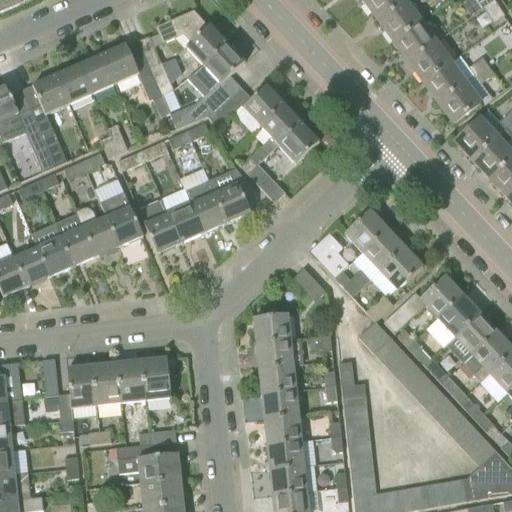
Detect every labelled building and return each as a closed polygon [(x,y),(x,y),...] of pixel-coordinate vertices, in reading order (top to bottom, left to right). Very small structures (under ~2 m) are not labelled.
[(36,0),(0,0),(6,13),(36,0)] [(406,4),(403,0),(369,0),(364,4),(378,24),(406,4)] [(484,10),(495,2),(493,0),(473,0),(481,12),(484,10)] [(495,2),(484,10),(494,25),(505,18),(495,2)] [(421,24),(406,4),(378,24),(393,44),(421,24)] [(194,13),(156,30),(163,46),(183,37),(190,45),(185,50),(202,69),(227,46),(209,28),(208,29),(194,13)] [(436,45),(421,24),(393,44),(408,65),(436,45)] [(172,94),(162,67),(150,39),(139,45),(162,99),(163,98),(172,94)] [(139,45),(138,44),(127,49),(126,47),(103,57),(116,87),(139,77),(149,104),(153,102),(161,121),(170,116),(163,98),(162,99),(139,45)] [(450,65),(436,45),(408,65),(423,85),(450,65)] [(209,95),(196,106),(207,119),(208,120),(240,90),(230,79),(245,65),(227,46),(202,69),(203,69),(192,78),(209,95)] [(80,67),(93,97),(116,87),(103,57),(80,67)] [(469,70),(475,78),(489,69),(482,61),(469,70)] [(465,86),(450,65),(423,85),(438,105),(465,86)] [(57,77),(69,107),(93,97),(80,67),(57,77)] [(494,76),(489,69),(475,78),(481,86),(494,76)] [(57,77),(32,88),(41,107),(30,112),(43,142),(55,170),(67,165),(55,137),(54,137),(46,118),(69,107),(57,77)] [(438,105),(453,126),(480,106),(465,86),(438,105)] [(23,130),(18,117),(19,116),(6,87),(0,89),(0,138),(1,141),(23,130)] [(267,89),(252,103),(240,90),(208,120),(218,131),(240,110),(260,131),(285,108),(267,89)] [(207,119),(196,106),(174,126),(176,132),(207,119)] [(270,142),(240,169),(248,177),(258,168),(277,149),(301,126),(302,126),(307,121),(300,113),(295,118),(285,108),(260,131),(270,142)] [(499,125),(506,132),(511,126),(511,114),(499,125)] [(479,122),(455,144),(472,163),(497,140),(479,122)] [(188,134),(192,144),(209,136),(205,126),(188,134)] [(277,149),(281,153),(282,152),(296,167),(319,145),(302,126),(301,126),(277,149)] [(511,126),(506,132),(497,140),(472,163),(490,182),(511,161),(511,126)] [(111,141),(118,158),(128,153),(117,128),(107,132),(111,141)] [(192,144),(188,134),(169,142),(173,152),(192,144)] [(109,162),(118,158),(111,141),(102,145),(109,162)] [(55,170),(43,142),(31,148),(43,176),(55,170)] [(141,154),(145,164),(163,156),(159,146),(141,154)] [(145,164),(141,154),(117,164),(122,175),(145,164)] [(101,156),(82,164),(87,175),(105,167),(101,156)] [(511,161),(490,182),(507,200),(511,194),(511,161)] [(69,183),(87,175),(82,164),(64,172),(69,183)] [(258,168),(248,177),(275,206),(285,196),(258,168)] [(37,185),(41,195),(59,187),(55,177),(37,185)] [(220,195),(214,182),(210,183),(229,225),(251,216),(238,187),(220,195)] [(205,236),(229,225),(210,183),(186,194),(191,207),(192,207),(205,236)] [(41,195),(37,185),(18,192),(23,202),(41,195)] [(124,194),(99,204),(104,217),(129,206),(124,194)] [(8,197),(0,200),(0,212),(12,207),(8,197)] [(161,202),(139,212),(157,257),(181,246),(168,217),(161,202)] [(168,217),(181,246),(205,236),(192,207),(191,207),(168,217)] [(120,249),(143,239),(130,209),(107,220),(120,249)] [(97,259),(120,249),(107,220),(98,223),(92,213),(88,211),(83,212),(77,215),(83,230),(84,230),(97,259)] [(370,213),(345,237),(362,256),(388,232),(370,213)] [(60,240),(73,270),(97,259),(84,230),(83,230),(60,240)] [(380,274),(405,251),(388,232),(362,256),(380,274)] [(329,235),(309,254),(317,262),(335,281),(342,274),(343,275),(349,268),(338,256),(344,251),(329,235)] [(51,280),(73,270),(60,240),(37,250),(51,280)] [(14,260),(27,290),(51,280),(37,250),(14,260)] [(397,293),(423,269),(405,251),(380,274),(397,293)] [(0,292),(3,300),(4,300),(27,290),(14,260),(0,265),(0,292)] [(304,271),(303,272),(293,282),(315,305),(325,295),(304,271)] [(352,300),(366,287),(370,284),(361,274),(350,283),(343,275),(342,274),(335,281),(352,300)] [(437,321),(463,298),(445,279),(421,301),(416,296),(384,325),(395,337),(425,309),(437,321)] [(478,312),(491,305),(482,289),(469,296),(478,312)] [(366,314),(376,325),(394,308),(384,298),(366,314)] [(480,316),(463,298),(437,321),(454,340),(480,316)] [(454,340),(472,358),(497,335),(480,316),(454,340)] [(291,342),(288,317),(253,321),(256,347),(291,343),(291,342)] [(382,349),(390,341),(376,325),(368,333),(382,349)] [(407,349),(414,343),(404,332),(397,339),(407,349)] [(382,349),(368,333),(359,340),(374,356),(382,349)] [(464,366),(474,377),(481,384),(489,377),(511,356),(511,350),(497,335),(472,358),(464,366)] [(332,353),(330,339),(321,339),(322,355),(332,353)] [(398,349),(390,341),(382,349),(374,356),(382,364),(398,349)] [(291,343),(256,347),(259,372),(293,368),(293,369),(304,367),(301,342),(291,342),(291,343)] [(414,343),(407,349),(424,368),(431,361),(414,343)] [(382,364),(389,372),(405,357),(398,349),(382,364)] [(511,356),(489,377),(507,396),(511,391),(511,356)] [(389,372),(397,380),(413,365),(405,357),(389,372)] [(58,398),(55,361),(43,363),(46,400),(58,399),(58,398)] [(146,403),(171,401),(167,361),(141,363),(146,403)] [(432,362),(431,361),(424,368),(442,387),(449,380),(439,369),(438,370),(431,363),(432,362)] [(121,406),(146,403),(141,363),(117,366),(121,406)] [(342,389),(354,388),(352,365),(340,366),(342,389)] [(397,380),(404,388),(420,373),(413,365),(397,380)] [(4,379),(0,379),(0,404),(7,403),(23,401),(19,366),(3,368),(4,379)] [(96,409),(121,406),(117,366),(91,369),(96,409)] [(259,372),(262,398),(296,394),(293,369),(293,368),(259,372)] [(96,409),(91,369),(67,371),(70,397),(71,411),(96,409)] [(404,388),(412,396),(428,382),(420,373),(404,388)] [(326,391),(336,389),(334,374),(324,375),(326,391)] [(452,398),(460,406),(467,399),(460,391),(449,380),(442,387),(452,398)] [(412,396),(419,405),(435,390),(428,382),(412,396)] [(354,388),(342,389),(344,400),(366,398),(365,387),(354,388)] [(337,404),(336,389),(326,391),(327,405),(337,404)] [(419,405),(427,413),(443,398),(435,390),(419,405)] [(264,423),(299,419),(296,394),(262,398),(264,423)] [(58,399),(61,423),(72,422),(71,411),(70,397),(58,398),(58,399)] [(345,411),(367,409),(366,398),(344,400),(345,411)] [(427,413),(434,421),(450,406),(443,398),(427,413)] [(474,406),(467,399),(460,406),(476,424),(484,417),(474,406)] [(55,417),(54,402),(42,403),(43,418),(55,417)] [(0,428),(9,428),(7,403),(0,404),(0,428)] [(434,421),(442,429),(458,414),(450,406),(434,421)] [(345,411),(346,422),(368,419),(367,409),(345,411)] [(442,429),(449,437),(465,422),(458,414),(442,429)] [(501,436),(484,417),(476,424),(494,442),(501,436)] [(267,448),(302,444),(299,419),(264,423),(267,448)] [(347,433),(370,430),(368,419),(346,422),(347,433)] [(72,422),(61,423),(64,442),(74,441),(72,422)] [(449,437),(457,445),(473,430),(465,422),(449,437)] [(331,441),(341,440),(340,425),(330,426),(331,441)] [(0,453),(12,453),(9,428),(0,428),(0,453)] [(348,444),(371,441),(370,430),(347,433),(348,444)] [(457,445),(464,453),(480,438),(473,430),(457,445)] [(99,435),(100,446),(111,445),(110,433),(99,435)] [(176,445),(175,433),(150,435),(151,447),(158,446),(158,447),(176,445)] [(91,448),(100,446),(99,435),(90,435),(91,448)] [(150,435),(139,436),(140,448),(151,447),(150,435)] [(511,461),(511,447),(501,436),(494,442),(511,462),(511,461)] [(464,453),(472,461),(488,446),(480,438),(464,453)] [(343,454),(341,440),(331,441),(333,456),(343,454)] [(372,452),(371,441),(348,444),(349,455),(372,452)] [(270,472),(305,469),(302,444),(267,448),(270,472)] [(119,475),(139,472),(141,485),(180,480),(178,456),(159,458),(158,447),(158,446),(151,447),(140,448),(140,449),(116,452),(119,475)] [(495,454),(488,446),(472,461),(479,469),(495,454)] [(20,452),(12,453),(0,453),(0,478),(28,476),(27,459),(20,452)] [(351,466),(373,463),(372,452),(349,455),(351,466)] [(511,496),(511,472),(495,454),(479,469),(480,470),(467,482),(471,503),(511,496)] [(65,461),(66,471),(79,470),(77,460),(65,461)] [(352,477),(374,474),(373,463),(351,466),(352,477)] [(272,498),(307,495),(305,469),(270,472),(272,498)] [(79,470),(66,471),(68,483),(80,481),(79,470)] [(352,477),(353,488),(375,485),(374,474),(352,477)] [(337,492),(347,491),(345,475),(335,476),(337,492)] [(0,503),(30,500),(28,476),(0,478),(0,503)] [(183,506),(180,480),(141,485),(144,510),(183,506)] [(463,482),(452,484),(456,506),(467,504),(463,482)] [(456,506),(452,484),(441,486),(445,507),(456,506)] [(355,511),(378,511),(376,496),(377,496),(375,485),(353,488),(355,511)] [(445,507),(441,486),(430,487),(434,509),(445,507)] [(434,509),(430,487),(419,489),(423,511),(434,509)] [(418,511),(423,511),(419,489),(408,491),(411,511),(418,511)] [(348,505),(347,491),(337,492),(338,506),(348,505)] [(411,511),(408,491),(397,493),(400,511),(411,511)] [(400,511),(397,493),(386,495),(389,511),(400,511)] [(272,498),(273,511),(309,511),(307,495),(272,498)] [(376,496),(378,511),(389,511),(386,495),(377,496),(376,496)] [(43,511),(42,500),(30,501),(30,500),(0,503),(0,511),(43,511)] [(511,511),(511,503),(503,505),(504,511),(511,511)]
